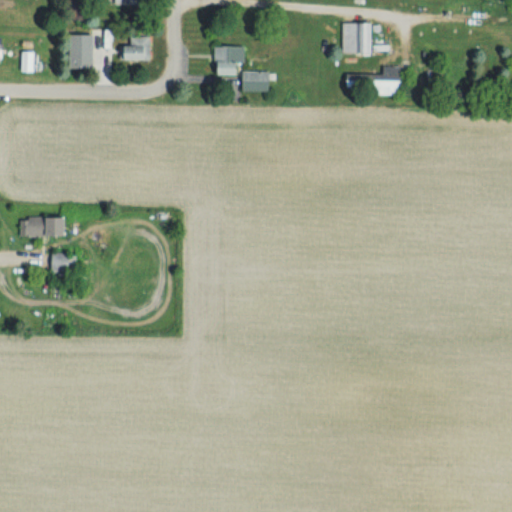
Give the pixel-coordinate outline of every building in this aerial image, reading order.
[(338,54),(364,54),(364,24),(338,24),(338,54)] [(74,35),(74,69),(102,69),(102,35),(74,35)] [(154,37),(132,37),(132,46),(122,46),(122,60),(154,60),(154,37)] [(249,65),(249,46),(218,46),(218,65),(249,65)] [(378,74),(340,74),(340,95),(394,95),(394,67),(377,68),(378,74)] [(244,91),(275,91),(275,71),(244,71),(244,91)] [(73,218),(22,218),(22,235),(73,235),(73,218)] [(53,278),(71,280),(73,270),(78,271),(80,254),(56,252),(53,278)]
